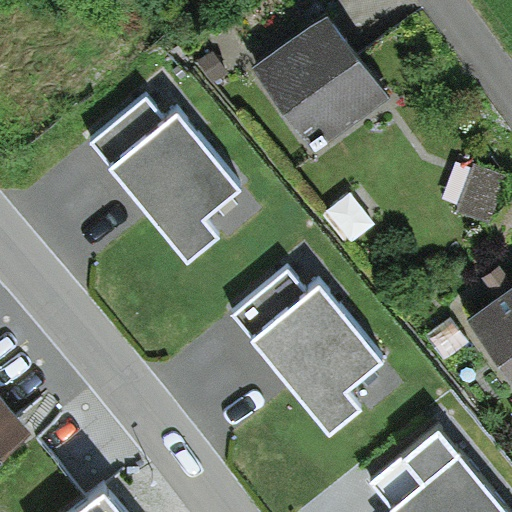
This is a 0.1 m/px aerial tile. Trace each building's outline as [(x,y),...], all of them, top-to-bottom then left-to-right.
[(253,56),(315,144),(392,89),(329,1),(253,56)] [(229,67),(212,46),(199,57),(215,78),(229,67)] [(147,87),(91,133),(189,251),(221,225),(207,208),(244,177),(178,99),(166,109),(147,87)] [(458,207),(492,219),(509,169),(475,158),(458,207)] [(290,262),(233,308),(330,426),(366,396),(352,378),(387,350),(322,271),(308,283),(290,262)] [(511,274),(465,309),(511,373),(511,274)] [(0,451),(34,425),(0,381),(0,451)] [(438,420),(427,429),(448,454),(459,445),(438,420)] [(427,429),(370,475),(400,511),(511,511),(511,509),(459,445),(448,454),(427,429)] [(135,511),(105,474),(58,511),(135,511)]
